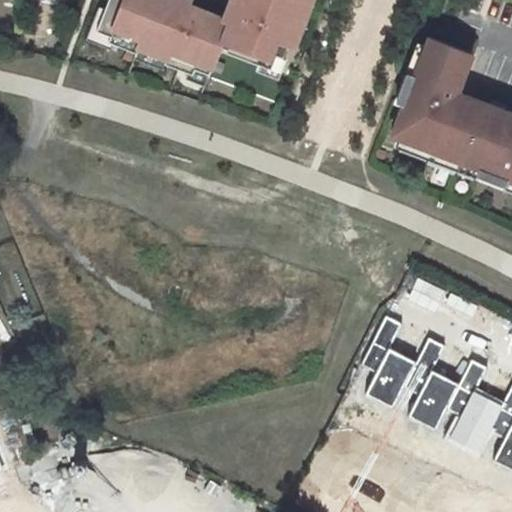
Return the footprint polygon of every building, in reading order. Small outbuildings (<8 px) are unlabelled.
[(219,50),(230,23),(224,21),(187,6),(169,0),(110,0),(97,34),(111,39),(109,44),(138,55),(140,50),(167,60),(165,65),(193,76),(195,71),(209,76),(219,50)] [(238,0),(235,8),(230,6),(224,21),(230,23),(219,50),(272,70),(277,57),(282,59),(288,44),(299,49),(304,34),(299,32),(309,5),(315,7),(317,0),(238,0)] [(238,0),(231,0),(230,6),(235,8),(238,0)] [(511,182),(511,108),(458,87),(472,50),(429,33),(414,70),(407,68),(397,95),(403,98),(389,135),(478,170),(475,176),(508,189),(511,183),(511,182)] [(401,324),(384,316),(361,363),(378,371),(388,350),(401,324)] [(445,345),(428,337),(416,363),(405,385),(421,393),(432,372),(445,345)] [(416,363),(388,350),(378,371),(367,395),(394,408),(405,385),(416,363)] [(487,367),(472,359),(459,385),(448,407),(463,414),(475,391),(487,367)] [(459,385),(432,372),(421,393),(409,416),(436,430),(448,407),(459,385)] [(511,384),(502,405),(490,429),(508,437),(511,429),(511,384)] [(502,405),(475,391),(463,414),(450,438),(478,453),(490,429),(502,405)] [(511,429),(508,437),(496,462),(511,469),(511,429)]
